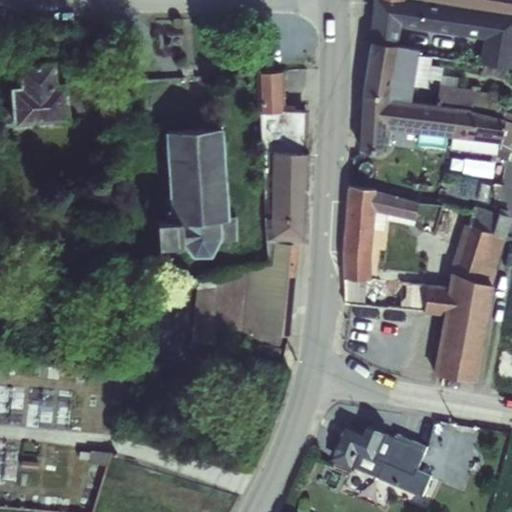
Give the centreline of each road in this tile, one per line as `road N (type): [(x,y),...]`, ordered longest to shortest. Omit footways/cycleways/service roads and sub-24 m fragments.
road 1 (tertiary): [(325,366),(330,0)]
road 2 (residential): [(330,0),(0,4)]
road 3 (residential): [(325,366),(402,390),(511,408)]
road 4 (tertiary): [(267,511),(325,366)]
